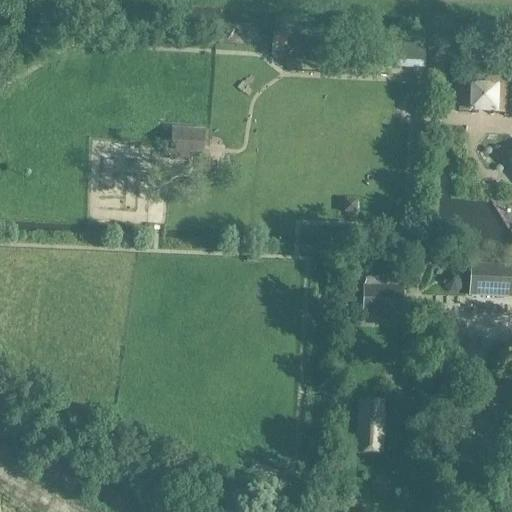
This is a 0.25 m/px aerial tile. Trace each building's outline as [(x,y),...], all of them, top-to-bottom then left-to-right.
[(424,67),(425,45),(390,44),(389,66),(424,67)] [(462,115),(510,116),(511,80),(463,79),(462,115)] [(173,130),(171,157),(202,159),(204,132),(173,130)] [(504,293),(511,293),(511,268),(471,266),(469,296),(504,298),(504,293)] [(402,315),(402,293),(403,289),(363,288),(362,313),(402,315)] [(381,454),(383,403),(358,402),(356,453),(381,454)]
